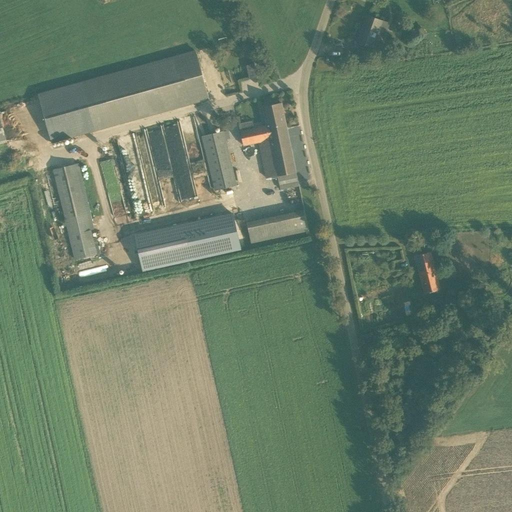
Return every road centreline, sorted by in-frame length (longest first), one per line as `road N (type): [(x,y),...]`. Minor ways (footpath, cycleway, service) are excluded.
road 1 (unclassified): [(394,511),(310,95),(311,62),(333,0)]
road 2 (unknown): [(310,82),(218,99),(89,141)]
